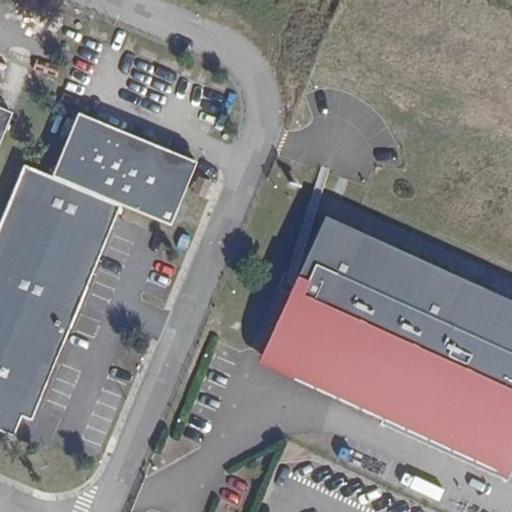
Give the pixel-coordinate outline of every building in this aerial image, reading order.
[(0,86),(0,85),(0,144),(12,114),(0,108),(0,86)] [(121,206),(170,227),(196,164),(77,114),(50,177),(121,206)] [(0,224),(0,431),(14,438),(22,418),(33,421),(121,206),(50,177),(24,166),(0,224)] [(205,199),(212,182),(199,176),(193,193),(205,199)] [(376,219),(370,234),(399,246),(406,231),(376,219)] [(511,394),(486,382),(511,327),(511,323),(327,240),(269,366),(502,471),(511,447),(511,394)] [(511,327),(486,382),(511,394),(511,327)]
